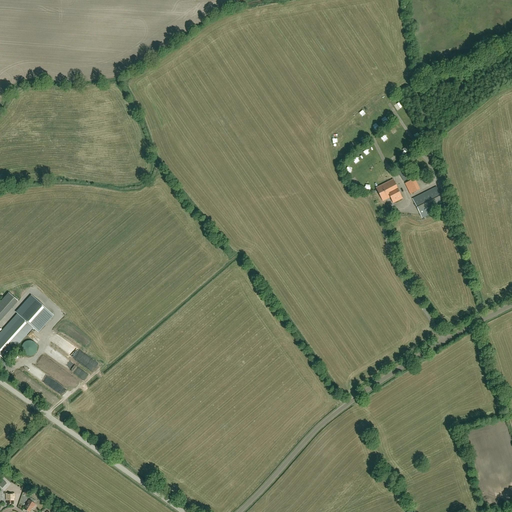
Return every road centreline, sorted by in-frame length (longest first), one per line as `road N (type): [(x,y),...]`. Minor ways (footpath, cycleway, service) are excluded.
road 1 (unclassified): [(238,511),(344,403),(445,340)]
road 2 (unclassified): [(182,511),(0,381)]
road 3 (unclassified): [(445,340),(393,265),(383,228),(396,206)]
